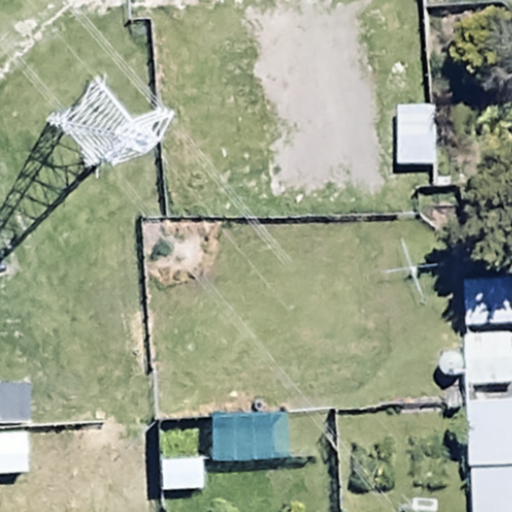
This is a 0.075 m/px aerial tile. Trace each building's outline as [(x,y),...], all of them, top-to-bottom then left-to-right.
[(392,109),(392,169),(431,169),(431,109),(392,109)] [(505,334),(460,337),(460,387),(505,387),(505,334)] [(466,469),(511,467),(511,382),(509,382),(510,402),(464,404),(466,469)] [(0,384),(0,421),(19,421),(17,384),(0,384)] [(199,418),(200,465),(285,462),(284,415),(199,418)] [(0,439),(0,478),(15,478),(13,439),(0,439)] [(511,511),(511,467),(466,469),(467,511),(511,511)]
